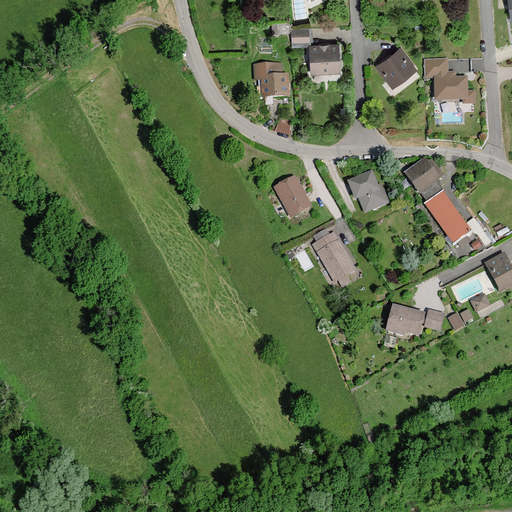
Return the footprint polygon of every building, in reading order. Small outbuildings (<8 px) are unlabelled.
[(310,41),(309,28),(292,29),(293,42),(310,41)] [(338,68),(337,44),(327,45),(327,46),(318,46),(318,45),(308,46),(309,69),(318,69),(318,72),(330,71),(329,68),(338,68)] [(413,69),(399,50),(378,66),(388,80),(394,76),(397,81),(413,69)] [(426,80),(434,79),(435,103),(469,102),(469,78),(457,78),(456,73),(448,73),(448,60),(425,60),(426,80)] [(287,99),(286,80),(279,80),(279,68),(255,70),(256,82),(263,81),(264,101),(287,99)] [(343,70),(316,73),(317,79),(343,77),(343,70)] [(428,166),(425,162),(406,176),(420,193),(443,177),(432,164),(430,164),(428,166)] [(352,184),(358,199),(362,197),(368,212),(388,203),(382,189),(379,190),(373,176),(352,184)] [(299,190),(294,180),(277,191),(293,218),(310,208),(303,197),(301,199),(297,191),(299,190)] [(466,226),(442,193),(426,204),(456,246),(472,234),(466,226)] [(477,237),(482,233),(475,219),(466,226),(472,234),(477,237)] [(485,248),(491,245),(482,233),(477,237),(485,248)] [(337,240),(318,251),(336,282),(355,271),(337,240)] [(478,241),(472,245),(475,250),(481,246),(478,241)] [(511,272),(507,262),(491,270),(503,295),(511,290),(511,272)] [(485,295),(471,302),(476,312),(489,306),(485,295)] [(425,315),(396,308),(391,328),(420,335),(425,315)] [(463,311),(465,321),(474,319),(472,309),(463,311)] [(444,316),(430,312),(426,327),(440,331),(444,316)] [(450,315),(455,328),(465,325),(461,312),(450,315)]
